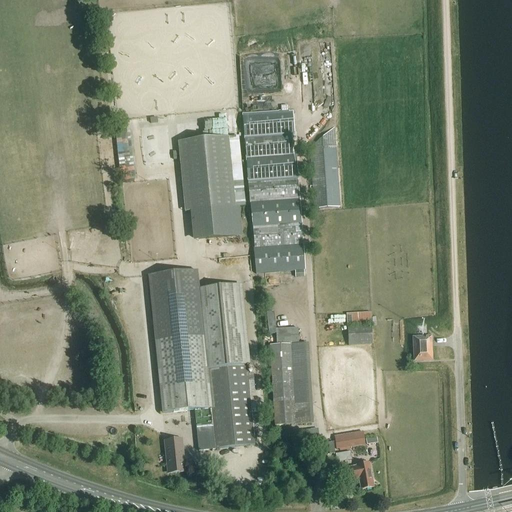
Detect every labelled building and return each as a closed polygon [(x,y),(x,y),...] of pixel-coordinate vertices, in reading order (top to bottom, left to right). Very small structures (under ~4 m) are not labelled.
[(253,249),(256,275),(295,271),(304,271),(296,155),(293,155),(292,136),(294,136),(293,111),(242,115),(249,200),(249,204),(250,204),(254,249),(253,249)] [(335,127),(309,149),(314,209),(340,207),(335,127)] [(130,133),(116,134),(120,181),(137,179),(135,164),(133,164),(130,133)] [(180,161),(185,213),(191,212),(194,242),(242,237),(239,207),(245,207),(238,138),(229,138),(178,143),(179,152),(180,161)] [(239,286),(199,290),(197,272),(149,277),(162,415),(194,412),(199,452),(215,450),(255,446),(239,286)] [(371,313),(346,314),(347,326),(371,325),(371,313)] [(347,328),(348,346),(373,345),(371,326),(347,328)] [(415,339),(416,362),(433,361),(432,338),(415,339)] [(270,347),(274,426),(313,424),(308,345),(270,347)] [(318,430),(295,432),(296,445),(319,443),(318,430)] [(334,437),(336,450),(365,446),(363,433),(334,437)] [(184,465),(185,465),(184,458),(183,458),(181,441),(165,442),(167,460),(165,460),(166,467),(168,466),(168,474),(184,473),(184,465)] [(359,480),(361,490),(374,487),(370,463),(357,465),(357,466),(345,469),(347,482),(359,480)]
